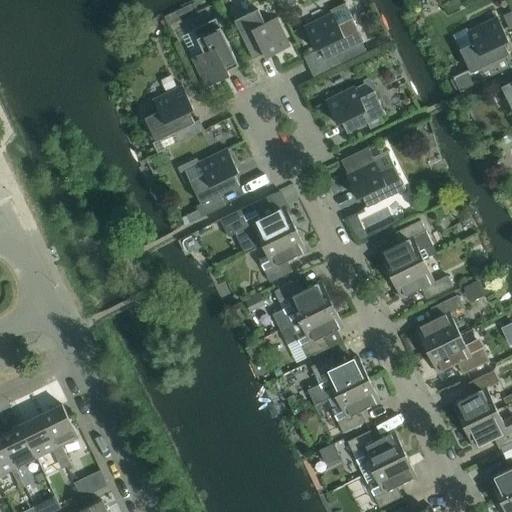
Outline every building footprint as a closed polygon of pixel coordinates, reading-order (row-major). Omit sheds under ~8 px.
[(331,13),(304,26),(312,43),(315,50),(320,47),(330,68),(341,63),(366,51),(361,40),(364,39),(352,16),(346,2),(330,10),(331,13)] [(253,57),(264,52),(270,49),(273,54),(290,46),(275,17),(265,22),(258,8),(234,19),(253,57)] [(511,11),(511,12),(503,16),(510,30),(511,29),(511,11)] [(501,36),(506,33),(497,17),(468,31),(473,41),(460,48),(469,68),(453,76),(460,90),(510,66),(505,55),(509,53),(501,36)] [(207,86),(224,78),(222,73),(239,64),(220,26),(197,37),(203,51),(193,57),(207,86)] [(511,80),(501,86),(511,107),(511,80)] [(200,119),(195,121),(186,104),(191,102),(183,85),(154,99),(159,110),(145,117),(156,140),(153,142),(158,152),(205,130),(200,119)] [(386,113),(375,92),(374,90),(360,97),(355,86),(326,100),(334,117),(339,115),(347,132),(386,113)] [(406,187),(394,164),(389,153),(375,160),(368,146),(341,159),(348,173),(346,174),(354,191),(359,189),(367,206),(406,187)] [(240,184),(231,167),(236,165),(228,148),(199,162),(196,157),(177,166),(185,184),(191,181),(201,202),(197,205),(202,216),(226,204),(221,193),(240,184)] [(274,192),(214,221),(215,222),(222,219),(229,234),(243,227),(253,247),(244,252),(245,253),(262,244),(296,227),(285,205),(281,207),(274,192)] [(358,215),(346,220),(353,233),(364,228),(358,215)] [(399,243),(379,252),(390,275),(424,258),(437,252),(421,219),(394,232),(399,243)] [(307,250),(296,227),(262,244),(267,254),(258,258),(270,281),(293,270),(287,260),(307,250)] [(435,280),(424,258),(390,275),(401,297),(421,288),(426,298),(453,285),(448,274),(435,280)] [(486,276),(481,278),(463,287),(470,301),(493,290),(486,276)] [(280,328),(333,303),(322,280),(302,290),(297,279),(274,290),(283,308),(273,313),(280,328)] [(416,327),(427,350),(461,333),(450,311),(463,305),(457,294),(430,307),(436,318),(416,327)] [(330,332),(344,325),(333,303),(280,328),(287,344),(298,339),(307,357),(335,343),(330,332)] [(479,338),(466,344),(461,333),(427,350),(438,372),(458,363),(463,373),(490,360),(479,338)] [(336,394),(369,378),(358,355),(344,362),(339,351),(311,365),(322,389),(331,384),(336,394)] [(452,403),(463,425),(497,409),(486,387),(499,380),(494,369),(467,382),(472,393),(452,403)] [(380,400),(369,378),(336,394),(340,404),(332,408),(343,432),(366,421),(361,410),(380,400)] [(63,403),(41,414),(57,447),(52,449),(57,458),(66,454),(62,445),(79,437),(63,403)] [(511,415),(503,420),(497,409),(463,425),(474,448),(494,438),(499,449),(511,442),(511,415)] [(57,447),(41,414),(21,424),(37,457),(52,449),(57,447)] [(37,457),(21,424),(0,434),(16,467),(11,469),(16,478),(25,474),(21,465),(37,457)] [(372,469),(406,453),(395,430),(375,440),(370,429),(347,440),(359,464),(367,460),(372,469)] [(16,467),(0,434),(0,433),(0,474),(11,469),(16,467)] [(417,476),(406,453),(372,469),(377,479),(368,483),(380,507),(402,496),(397,485),(417,476)] [(500,500),(511,494),(511,453),(504,457),(509,468),(489,478),(500,500)] [(71,464),(66,454),(57,458),(62,468),(71,464)] [(30,483),(25,474),(16,478),(21,488),(30,483)] [(511,511),(511,494),(500,500),(505,511),(511,511)] [(76,511),(108,511),(102,499),(76,511)]
